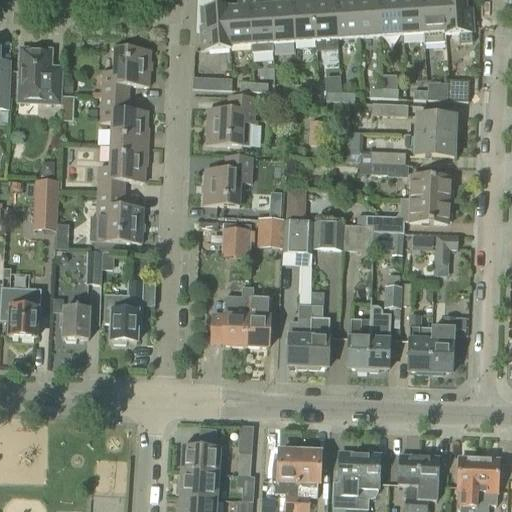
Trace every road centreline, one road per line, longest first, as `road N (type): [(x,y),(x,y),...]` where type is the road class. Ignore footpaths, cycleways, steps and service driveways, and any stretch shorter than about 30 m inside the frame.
road 1 (residential): [(486,417),(494,30)]
road 2 (residential): [(151,400),(173,35)]
road 3 (residential): [(151,400),(486,417)]
road 4 (residential): [(0,393),(151,400)]
